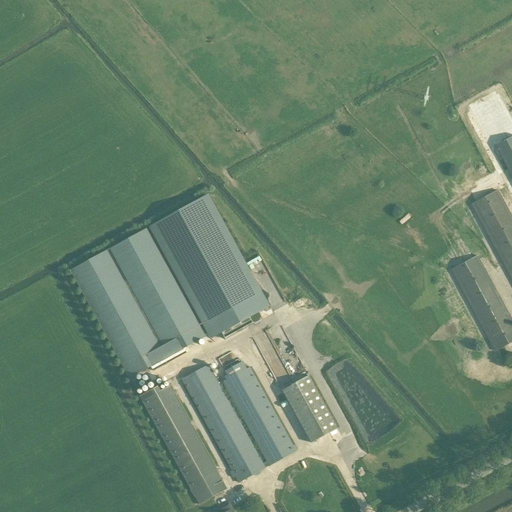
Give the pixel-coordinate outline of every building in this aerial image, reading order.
[(511,135),(495,145),(511,176),(511,135)] [(471,204),(511,279),(511,215),(498,190),(471,204)] [(212,196),(153,227),(214,337),(232,327),(236,334),(259,321),(256,315),(273,306),(212,196)] [(181,356),(178,351),(201,339),(142,232),(66,274),(125,380),(148,368),(151,373),(181,356)] [(495,351),(511,342),(511,318),(478,255),(451,270),(495,351)] [(304,372),(289,346),(278,352),(293,378),(304,372)] [(239,483),(296,451),(250,367),(247,369),(243,361),(225,371),(227,376),(225,377),(226,380),(222,382),(266,462),(263,463),(208,364),(181,380),(232,471),(230,472),(233,478),(235,476),(239,483)] [(345,399),(381,431),(395,415),(370,393),(361,384),(362,383),(344,368),(337,376),(349,386),(341,395),(345,398),(345,399)] [(338,428),(309,376),(282,390),(311,443),(338,428)] [(199,505),(226,490),(169,386),(142,402),(199,505)] [(233,511),(229,502),(211,511),(233,511)]
